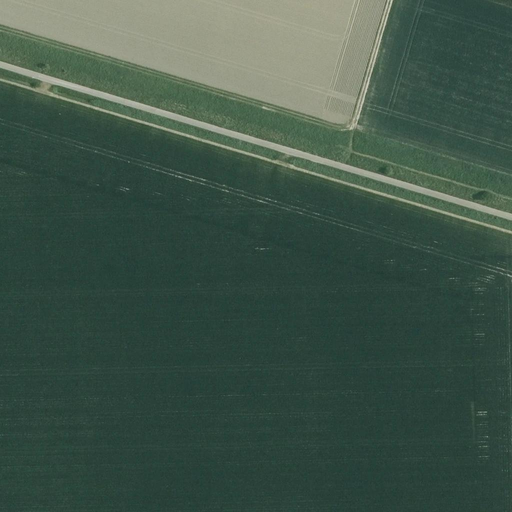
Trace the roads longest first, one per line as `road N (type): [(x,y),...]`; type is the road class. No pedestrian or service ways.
road 1 (unclassified): [(511,217),(0,64)]
road 2 (track): [(353,126),(0,28)]
road 3 (track): [(392,0),(353,126)]
